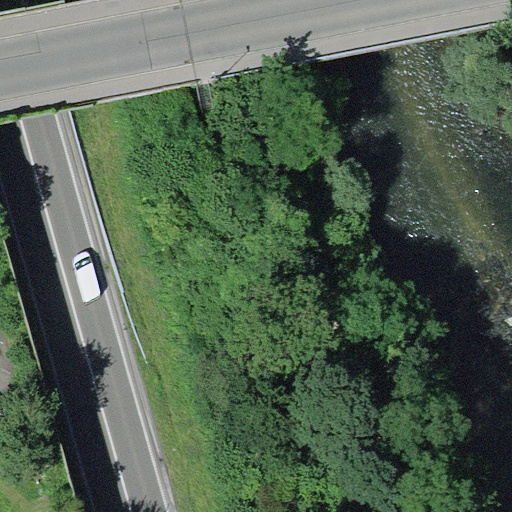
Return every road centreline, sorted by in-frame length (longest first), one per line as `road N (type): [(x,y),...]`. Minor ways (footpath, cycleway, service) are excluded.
road 1 (trunk): [(0,0),(143,511)]
road 2 (residential): [(0,75),(390,0)]
